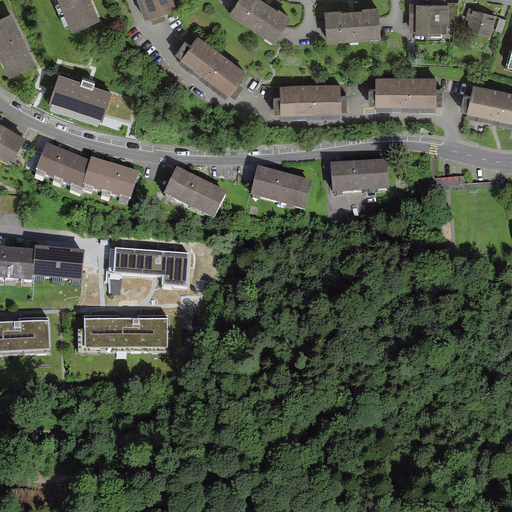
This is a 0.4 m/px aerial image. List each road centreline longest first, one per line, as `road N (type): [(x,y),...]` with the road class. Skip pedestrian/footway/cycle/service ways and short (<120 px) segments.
road 1 (residential): [(0,104),(78,141),(178,159),(382,143),(472,155)]
road 2 (residential): [(132,0),(168,55),(232,105),(308,124),(444,120),(472,155)]
road 3 (track): [(0,478),(138,476),(210,488)]
road 4 (track): [(0,426),(137,430)]
